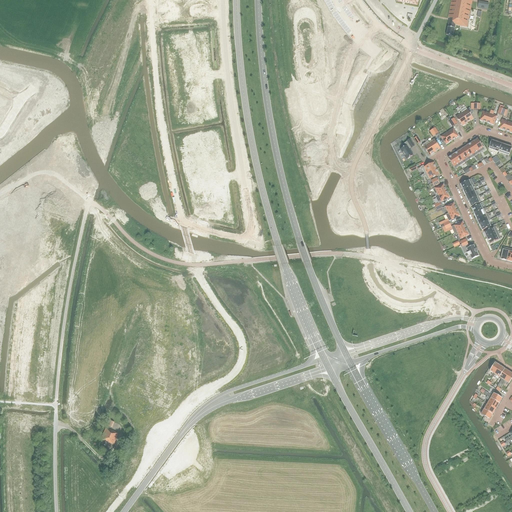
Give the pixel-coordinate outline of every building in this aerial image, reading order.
[(467,27),(472,0),(451,0),(448,18),(449,18),(449,19),(446,35),(453,37),(455,25),(467,27)] [(0,69),(0,77),(0,76),(3,77),(3,78),(8,79),(9,72),(5,71),(4,74),(1,74),(2,70),(1,70),(0,69)] [(45,73),(36,80),(39,84),(41,82),(42,83),(46,80),(45,79),(47,77),(45,73)] [(24,74),(17,79),(22,86),(29,81),(24,74)] [(44,92),(39,96),(42,101),(43,101),(42,100),(45,98),(48,102),(55,96),(53,93),(54,91),(56,94),(61,89),(55,81),(48,87),(49,89),(45,93),(44,92)] [(0,106),(5,109),(8,105),(0,99),(0,106)] [(27,111),(24,116),(26,119),(28,117),(31,121),(33,119),(37,113),(35,111),(33,114),(29,109),(27,111)] [(461,113),(468,123),(473,119),(467,109),(461,113)] [(486,123),(489,114),(482,111),(479,121),(486,123)] [(468,123),(461,113),(455,116),(462,126),(468,123)] [(493,125),(496,116),(489,114),(486,123),(493,125)] [(502,120),(499,129),(506,131),(509,122),(502,120)] [(19,125),(14,129),(23,141),(29,136),(19,125)] [(452,141),(458,137),(453,129),(447,133),(452,141)] [(441,137),(446,145),(452,141),(447,133),(441,137)] [(4,141),(4,144),(5,147),(7,149),(9,148),(14,150),(15,148),(13,145),(9,138),(4,141)] [(414,146),(410,139),(406,141),(407,142),(404,143),(406,146),(400,150),(406,160),(408,159),(410,158),(410,157),(413,155),(409,149),(411,148),(414,146)] [(477,139),(472,142),(478,151),(483,148),(477,139)] [(429,143),(435,152),(440,149),(434,140),(429,143)] [(489,147),(489,149),(498,152),(499,152),(501,144),(492,141),(492,140),(491,140),(489,147)] [(429,143),(428,141),(422,145),(429,156),(435,152),(429,143)] [(472,142),(467,145),(473,154),(478,151),(472,142)] [(501,144),(499,152),(509,155),(509,153),(509,154),(511,147),(502,144),(501,144)] [(467,145),(463,148),(468,157),(473,154),(467,145)] [(463,148),(458,152),(463,160),(468,157),(463,148)] [(458,152),(453,155),(459,164),(463,160),(458,152)] [(453,155),(448,158),(453,167),(459,164),(453,155)] [(436,169),(433,163),(424,167),(423,165),(421,167),(424,174),(436,169)] [(424,174),(421,175),(422,177),(425,176),(427,180),(439,175),(436,169),(424,174)] [(463,190),(472,186),(474,185),(471,179),(460,184),(463,190)] [(447,191),(446,189),(443,184),(435,188),(438,195),(447,191)] [(472,186),(463,190),(462,190),(465,196),(475,191),(474,191),(472,186)] [(468,201),(478,196),(478,197),(479,196),(476,190),(474,191),(475,191),(465,196),(468,201)] [(438,195),(441,202),(450,198),(448,193),(447,191),(438,195)] [(31,192),(28,201),(38,205),(41,195),(31,192)] [(478,197),(478,196),(468,201),(470,207),(481,202),(478,197)] [(43,207),(46,207),(46,210),(52,210),(52,206),(51,206),(51,202),(43,202),(43,203),(43,205),(43,207)] [(457,209),(454,202),(445,207),(448,213),(457,209)] [(79,204),(70,211),(77,219),(79,222),(77,224),(83,232),(84,232),(88,229),(87,228),(84,225),(86,223),(83,219),(81,216),(85,213),(79,204)] [(483,209),(480,204),(471,208),(474,214),(483,209)] [(486,208),(483,209),(474,214),(473,214),(476,220),(487,214),(485,211),(487,210),(486,208)] [(448,213),(451,220),(460,216),(457,209),(448,213)] [(476,220),(479,225),(488,221),(490,220),(488,214),(487,214),(476,220)] [(457,232),(466,228),(463,221),(451,227),(454,233),(457,232)] [(479,225),(482,231),(488,227),(491,226),(488,221),(479,225)] [(450,224),(444,227),(442,228),(444,233),(447,232),(446,230),(451,227),(450,224)] [(488,227),(489,230),(484,232),(486,238),(498,233),(495,227),(494,225),(491,226),(488,227)] [(466,228),(457,232),(460,239),(469,235),(466,228)] [(486,238),(489,244),(501,239),(498,233),(486,238)] [(468,245),(467,242),(461,244),(462,247),(465,246),(468,252),(467,253),(468,256),(469,255),(471,259),(479,256),(477,252),(476,249),(474,245),(469,247),(468,245)] [(501,260),(506,261),(509,249),(503,247),(501,260)] [(17,258),(15,260),(18,264),(20,262),(23,266),(28,262),(29,264),(33,261),(25,252),(22,254),(22,253),(17,258)] [(7,260),(4,263),(12,271),(15,269),(7,260)] [(4,279),(2,285),(14,289),(16,284),(18,285),(20,279),(9,274),(7,280),(4,279)] [(500,366),(495,362),(489,371),(490,371),(492,373),(491,375),(493,377),(500,366)] [(505,369),(500,366),(493,377),(495,378),(496,375),(499,377),(505,369)] [(503,381),(504,381),(504,380),(509,372),(505,369),(499,377),(498,378),(501,380),(499,383),(501,384),(503,381)] [(489,398),(499,403),(502,398),(493,392),(491,396),(488,394),(487,396),(489,398)] [(499,403),(489,398),(486,403),(487,403),(487,404),(496,409),(496,408),(499,403)] [(484,409),(492,414),(496,409),(487,404),(486,404),(483,409),(484,409)] [(489,419),(492,414),(484,409),(481,414),(489,419)] [(113,445),(118,434),(114,432),(105,428),(100,439),(103,441),(101,446),(106,448),(108,443),(113,445)]
